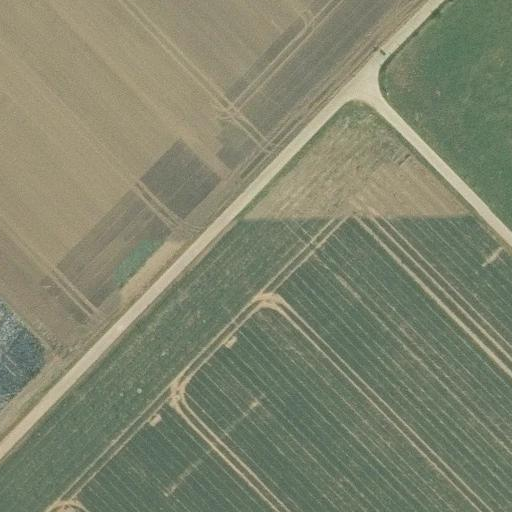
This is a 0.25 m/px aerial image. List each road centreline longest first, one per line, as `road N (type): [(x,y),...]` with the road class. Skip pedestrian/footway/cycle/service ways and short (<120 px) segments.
road 1 (track): [(372,98),(0,481)]
road 2 (track): [(372,98),(511,239)]
road 3 (track): [(458,0),(372,98)]
